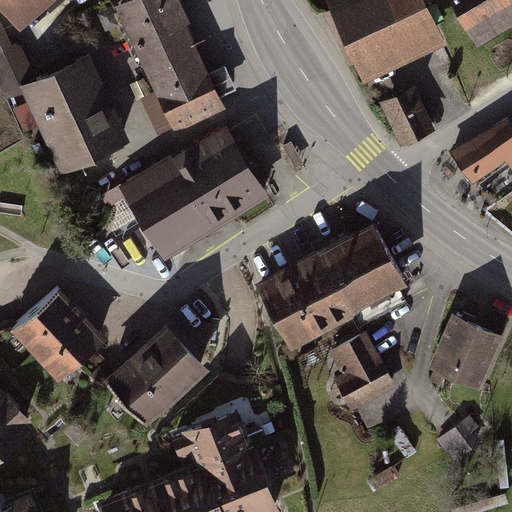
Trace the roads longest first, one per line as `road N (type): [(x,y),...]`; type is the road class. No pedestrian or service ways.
road 1 (unclassified): [(32,249),(173,290),(318,196),(383,168)]
road 2 (unknown): [(293,56),(148,149),(98,57)]
road 3 (tertiary): [(263,0),(324,102),(383,168)]
road 4 (tertiary): [(383,168),(463,238),(511,268)]
road 5 (residential): [(511,100),(417,157),(383,168)]
